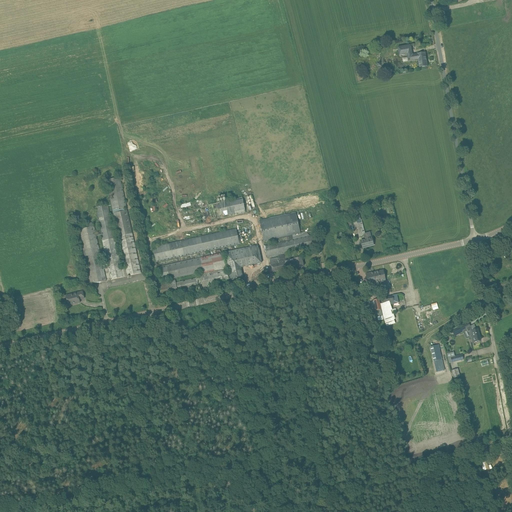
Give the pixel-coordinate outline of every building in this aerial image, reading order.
[(411,45),(406,46),(398,47),(399,55),(407,54),(408,57),(403,58),(403,62),(418,59),(419,67),(427,66),(425,52),(412,55),(411,45)] [(120,177),(106,180),(125,268),(121,268),(123,276),(127,275),(127,276),(141,273),(127,210),(124,211),(123,207),(126,206),(120,177)] [(247,209),(253,208),(250,196),(245,197),(247,209)] [(242,197),(208,205),(211,219),(245,212),(242,197)] [(107,205),(95,207),(100,229),(101,235),(108,264),(108,266),(109,269),(111,280),(123,277),(123,276),(121,268),(107,205)] [(296,213),(259,221),(264,242),(275,239),(276,243),(265,246),(267,257),(278,255),(279,259),(270,261),(273,272),(286,269),(285,262),(284,258),(283,254),(318,246),(314,230),(300,233),(296,213)] [(361,219),(360,220),(354,221),(351,222),(356,238),(365,235),(361,219)] [(79,223),(77,223),(91,284),(106,281),(104,269),(109,269),(108,266),(108,264),(103,265),(96,236),(101,235),(100,229),(95,231),(94,226),(92,227),(91,223),(80,225),(79,223)] [(156,262),(239,244),(236,229),(153,247),(156,262)] [(365,236),(366,240),(361,241),(363,248),(373,245),(371,235),(365,236)] [(262,263),(258,245),(224,253),(230,281),(243,278),(240,267),(262,263)] [(199,274),(226,269),(223,253),(159,267),(162,281),(199,272),(199,274)] [(294,260),(285,262),(286,269),(296,267),(296,268),(303,266),(301,258),(294,259),(294,260)] [(374,272),(376,283),(380,282),(381,286),(386,285),(385,281),(383,270),(374,272)] [(176,283),(175,280),(158,284),(161,298),(180,294),(180,292),(201,287),(201,289),(200,289),(200,291),(210,289),(209,286),(229,281),(227,272),(176,283)] [(374,272),(366,274),(368,285),(376,283),(374,272)] [(84,298),(83,294),(82,291),(66,296),(68,306),(80,303),(79,300),(84,298)] [(382,304),(384,304),(387,303),(388,305),(390,305),(398,303),(396,294),(386,297),(386,294),(380,295),(382,303),(382,304)] [(379,299),(374,301),(376,311),(375,311),(376,317),(382,315),(379,299)] [(386,326),(395,323),(391,310),(392,310),(390,305),(388,305),(387,303),(384,304),(382,304),(382,303),(380,303),(383,317),(386,326)] [(468,323),(457,329),(459,334),(464,331),(469,329),(472,342),(475,341),(475,342),(481,340),(477,329),(476,330),(474,324),(470,326),(468,323)] [(443,366),(441,360),(442,360),(438,345),(430,347),(433,362),(436,361),(438,368),(443,366)] [(460,377),(457,369),(451,371),(454,379),(460,377)] [(480,461),(483,471),(489,469),(486,459),(480,461)]
